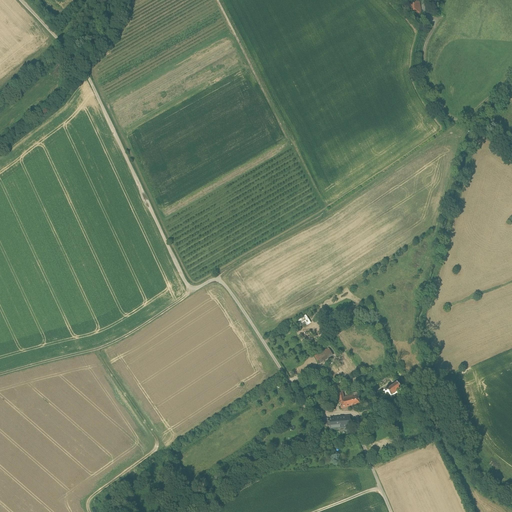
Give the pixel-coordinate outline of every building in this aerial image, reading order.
[(419,1),(407,2),(408,16),(417,15),(417,7),(420,7),(419,1)] [(295,322),(299,329),(308,324),(304,317),(295,322)] [(328,348),(315,356),(319,363),(333,355),(328,348)] [(353,373),(345,360),(342,361),(340,363),(348,376),(353,373)] [(388,390),(389,392),(391,396),(402,389),(399,383),(388,390)] [(341,386),(335,387),(338,398),(344,397),(341,386)] [(357,392),(353,393),(353,395),(344,397),(338,398),(341,408),(360,403),(357,392)] [(350,416),(330,418),(331,429),(351,427),(350,416)]
